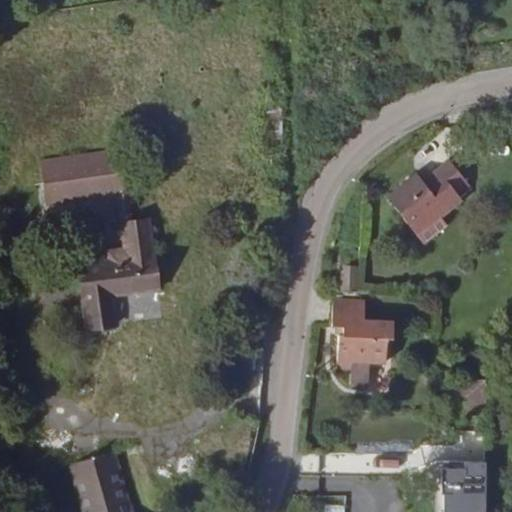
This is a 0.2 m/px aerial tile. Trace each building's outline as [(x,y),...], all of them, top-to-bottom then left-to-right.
[(282,151),(281,111),(260,112),(260,152),(282,151)] [(48,203),(126,193),(124,177),(122,159),(121,152),(43,162),(48,203)] [(457,194),(469,185),(450,159),(429,175),(432,179),(425,184),(418,173),(387,196),(411,228),(435,210),(440,216),(462,199),(457,194)] [(137,191),(135,175),(124,177),(126,193),(137,191)] [(130,222),(126,193),(118,194),(122,223),(130,222)] [(435,210),(411,228),(416,235),(440,216),(435,210)] [(158,289),(149,220),(130,222),(121,223),(124,249),(108,251),(109,259),(78,264),(86,328),(116,325),(112,295),(158,289)] [(344,272),(341,272),(341,289),(357,290),(358,272),(344,272)] [(366,299),(333,298),(331,325),(339,325),(336,369),(353,369),(353,361),(386,362),(387,337),(393,337),(393,321),(365,319),(366,299)] [(471,415),(486,414),(485,395),(470,395),(471,415)] [(130,511),(113,451),(70,464),(82,511),(130,511)]
